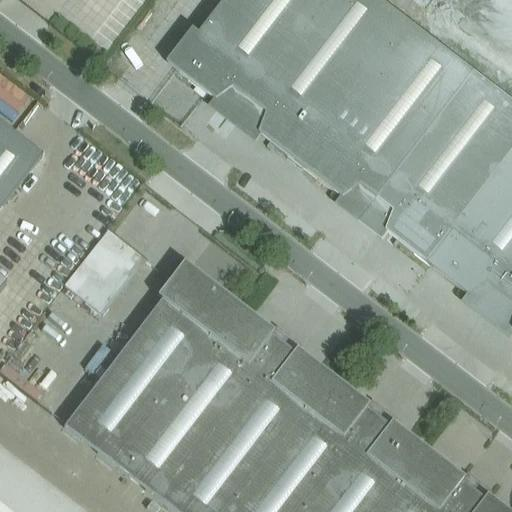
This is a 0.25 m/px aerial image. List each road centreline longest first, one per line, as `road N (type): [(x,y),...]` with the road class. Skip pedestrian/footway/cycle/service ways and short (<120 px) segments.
road 1 (unclassified): [(511,416),(0,29)]
road 2 (unknown): [(0,414),(125,511)]
